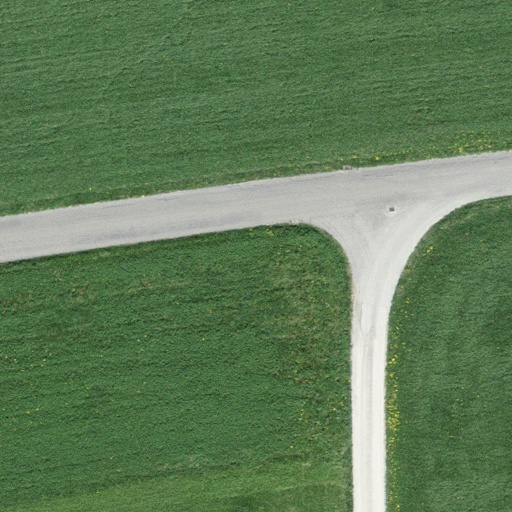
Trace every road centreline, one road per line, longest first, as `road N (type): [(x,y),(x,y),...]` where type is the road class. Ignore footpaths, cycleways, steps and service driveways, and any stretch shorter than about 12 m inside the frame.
road 1 (tertiary): [(511,174),(0,240)]
road 2 (track): [(370,511),(370,190)]
